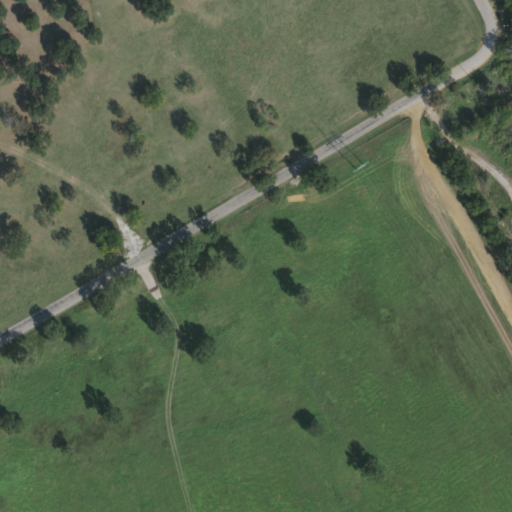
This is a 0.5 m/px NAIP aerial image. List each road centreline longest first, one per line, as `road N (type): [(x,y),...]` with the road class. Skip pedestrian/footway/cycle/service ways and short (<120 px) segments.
road 1 (residential): [(387,115),(0,340)]
road 2 (residential): [(387,115),(511,323)]
road 3 (residential): [(387,115),(492,46),(495,21),(486,0)]
